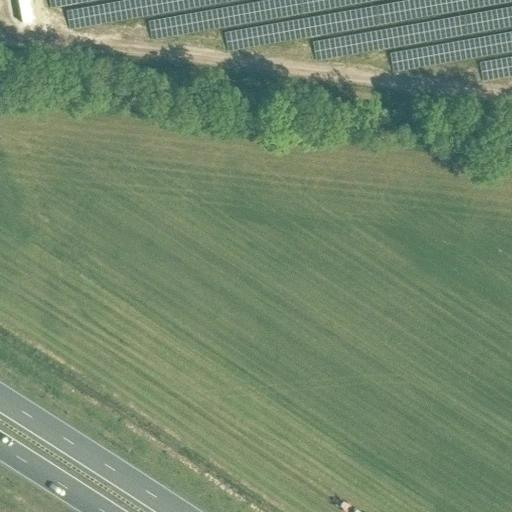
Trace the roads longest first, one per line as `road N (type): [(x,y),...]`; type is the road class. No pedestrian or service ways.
road 1 (trunk): [(174,511),(0,398)]
road 2 (trunk): [(0,447),(101,511)]
